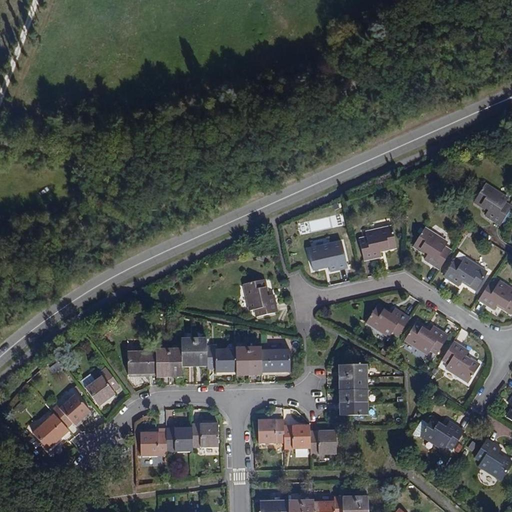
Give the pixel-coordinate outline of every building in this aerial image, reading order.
[(501,226),(502,226),(511,209),(511,207),(506,204),(509,199),(486,185),(475,202),(488,211),(485,216),(501,226)] [(364,261),(382,257),(381,252),(396,248),(392,228),(365,234),(366,239),(359,240),(364,261)] [(424,229),(413,247),(427,255),(424,260),(440,270),(451,252),(445,248),(447,244),(424,229)] [(348,268),(343,248),(336,250),(335,245),(308,251),(313,271),(328,267),(330,273),(348,268)] [(444,277),(459,287),(462,282),(476,291),(487,273),(464,259),(461,263),(455,259),(444,277)] [(277,313),(273,295),(268,296),(264,280),(244,285),(250,311),(255,310),(257,317),(277,313)] [(494,311),(496,306),(510,315),(511,311),(511,291),(499,283),(496,287),(490,283),(479,301),(494,311)] [(390,339),(392,334),(399,338),(410,320),(394,311),(392,315),(378,306),(366,324),(390,339)] [(432,328),(430,333),(416,324),(405,342),(427,356),(430,352),(436,355),(448,338),(432,328)] [(190,361),(195,361),(195,339),(182,339),(182,349),(182,367),(190,367),(190,361)] [(195,339),(195,361),(201,361),(201,367),(208,367),(208,347),(207,339),(195,339)] [(262,348),(262,373),(290,372),(290,350),(268,351),(267,342),(261,342),(262,348)] [(468,384),(480,367),(466,358),(469,353),(454,344),(442,361),(448,365),(445,369),(468,384)] [(216,372),(236,372),(236,350),(216,350),(216,347),(208,347),(208,367),(208,370),(216,370),(216,372)] [(249,369),(248,348),(236,347),(236,350),(236,372),(236,376),(243,376),(243,370),(249,369)] [(262,373),(262,348),(248,348),(249,369),(255,369),(255,376),(262,376),(262,373)] [(165,371),(170,371),(169,349),(157,349),(157,352),(157,373),(157,378),(164,378),(165,371)] [(182,349),(169,349),(170,371),(176,371),(176,378),(182,378),(182,367),(182,349)] [(129,375),(157,373),(157,352),(129,353),(129,375)] [(54,374),(62,369),(57,362),(49,367),(54,374)] [(347,378),(368,377),(367,365),(340,365),(340,372),(346,372),(347,378)] [(86,388),(99,406),(116,394),(114,391),(120,386),(106,367),(100,372),(102,376),(86,388)] [(340,390),(368,389),(368,377),(347,378),(347,384),(340,384),(340,390)] [(368,389),(340,390),(340,397),(347,397),(347,403),(368,402),(368,389)] [(54,414),(67,428),(73,423),(75,425),(91,412),(75,394),(60,408),(58,405),(51,411),(54,414)] [(368,402),(347,403),(347,408),(340,409),(340,416),(368,416),(368,402)] [(69,430),(67,428),(54,414),(33,432),(48,449),(69,430)] [(285,443),(284,425),(284,420),(259,420),(259,444),(285,443)] [(421,437),(445,451),(448,447),(453,451),(465,433),(449,424),(447,428),(433,420),(421,437)] [(193,428),(193,448),(219,448),(219,424),(193,425),(193,428)] [(284,425),(285,443),(285,449),(311,449),(311,431),(311,425),(284,425)] [(167,429),(167,432),(167,452),(194,452),(193,448),(193,428),(167,429)] [(311,431),(311,449),(312,455),(337,454),(336,431),(311,431)] [(167,452),(167,432),(160,433),(141,434),(141,457),(167,456),(167,452)] [(487,441),(475,459),(482,463),(479,467),(502,482),(511,465),(511,463),(499,455),(502,451),(487,441)] [(356,511),(356,496),(343,497),(343,511),(356,511)] [(356,496),(356,511),(368,511),(369,496),(356,496)] [(335,501),(315,502),(314,511),(343,511),(343,497),(335,497),(335,501)] [(289,501),(289,511),(302,511),(302,500),(289,501)] [(314,511),(315,502),(315,500),(302,500),(302,511),(314,511)] [(289,511),(289,501),(261,502),(261,511),(289,511)]
